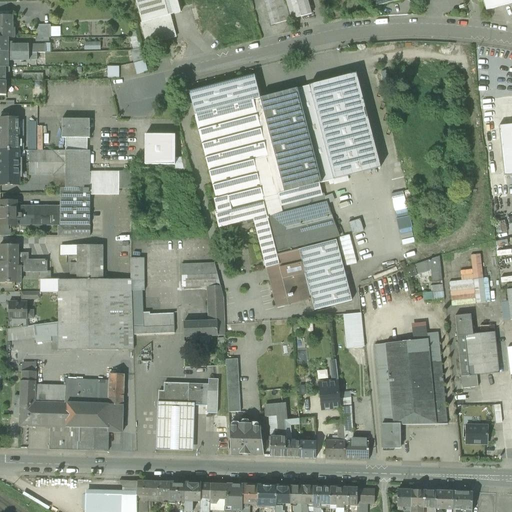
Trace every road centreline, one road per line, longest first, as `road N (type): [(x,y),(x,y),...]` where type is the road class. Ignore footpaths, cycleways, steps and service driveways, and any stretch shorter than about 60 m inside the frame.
road 1 (secondary): [(0,463),(511,479)]
road 2 (residential): [(511,39),(370,31),(135,89)]
